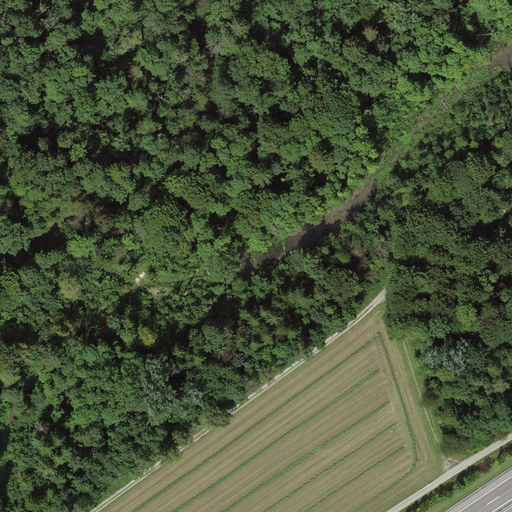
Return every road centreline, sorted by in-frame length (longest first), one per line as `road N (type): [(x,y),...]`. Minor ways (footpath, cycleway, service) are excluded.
road 1 (track): [(0,253),(126,197),(319,135),(388,89),(461,0)]
road 2 (track): [(96,511),(348,327),(414,261),(511,208)]
road 3 (track): [(452,473),(390,290)]
road 4 (track): [(394,511),(511,435)]
